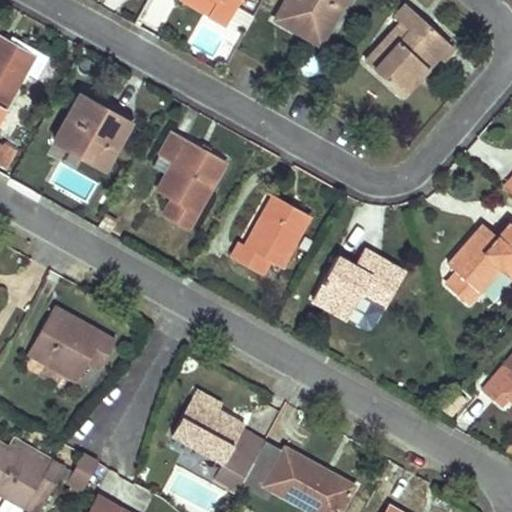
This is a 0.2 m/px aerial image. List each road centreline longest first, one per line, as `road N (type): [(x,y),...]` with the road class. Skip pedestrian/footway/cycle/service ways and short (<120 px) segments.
road 1 (residential): [(482,0),(506,29),(504,67),(410,176),(392,183),(368,178),(46,0)]
road 2 (residential): [(0,196),(511,486)]
